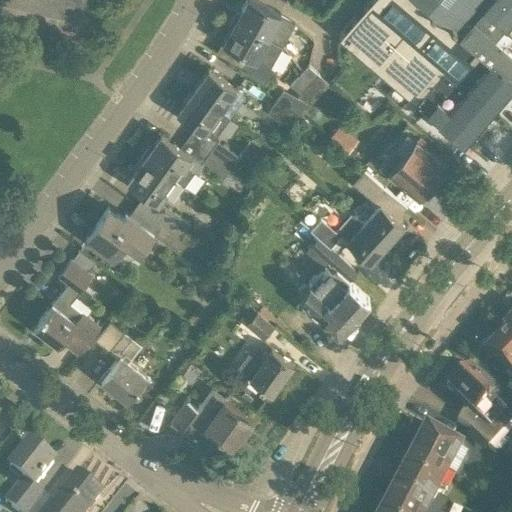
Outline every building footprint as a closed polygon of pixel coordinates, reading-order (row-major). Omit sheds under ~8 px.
[(282,45),(293,24),(279,16),(279,15),(252,0),(247,0),(236,20),(234,18),(233,19),(236,21),(282,45)] [(511,79),(420,0),(369,0),(365,5),(489,113),(511,86),(511,79)] [(511,0),(420,0),(511,79),(511,50),(502,42),(511,31),(511,0)] [(339,36),(463,144),(489,113),(365,5),(339,36)] [(272,68),(270,67),(282,45),(236,21),(223,43),(244,55),(239,65),(248,70),(246,74),(264,84),(272,68)] [(301,95),(318,75),(307,65),(290,85),(301,95)] [(192,91),(220,111),(236,89),(208,69),(192,91)] [(276,101),(300,117),(329,85),(318,75),(301,95),(298,98),(283,90),(276,101)] [(229,117),(220,111),(192,91),(176,113),(204,133),(213,140),(229,117)] [(300,117),(276,101),(267,113),(290,129),(300,117)] [(328,133),(347,151),(357,140),(341,125),(337,129),(334,127),(328,133)] [(161,134),(152,147),(150,146),(142,156),(180,184),(184,187),(194,172),(185,166),(191,156),(161,134)] [(362,167),(365,170),(383,186),(391,176),(417,199),(424,199),(431,192),(430,185),(446,166),(416,140),(403,155),(394,147),(379,165),(371,157),(362,167)] [(217,141),(209,152),(230,168),(238,156),(217,141)] [(230,168),(209,152),(200,164),(222,179),(230,168)] [(134,168),(136,169),(127,181),(158,203),(164,194),(167,197),(172,195),(180,184),(142,156),(134,168)] [(404,224),(402,222),(404,208),(407,205),(384,186),(383,186),(365,170),(354,182),(371,196),(355,215),(387,244),(404,224)] [(340,236),(346,241),(370,263),(387,244),(355,215),(346,208),(341,214),(325,200),(303,223),(330,247),(340,236)] [(140,255),(154,236),(154,234),(151,232),(125,214),(122,218),(108,208),(94,227),(92,226),(86,234),(88,236),(86,239),(113,259),(124,244),(140,255)] [(158,221),(180,237),(190,224),(168,208),(158,221)] [(154,236),(180,254),(188,243),(180,237),(158,221),(151,232),(154,234),(154,236)] [(318,274),(298,295),(340,332),(369,300),(349,282),(358,273),(330,247),(318,236),(305,251),(323,267),(318,274)] [(78,354),(100,325),(82,311),(82,312),(70,303),(79,291),(91,275),(71,259),(58,277),(59,276),(68,283),(33,327),(58,346),(61,341),(78,354)] [(264,339),(275,326),(257,311),(246,323),(264,339)] [(110,349),(124,332),(110,321),(97,338),(110,349)] [(506,333),(511,338),(511,321),(503,331),(505,333),(506,333)] [(119,356),(101,380),(128,401),(138,389),(143,393),(152,381),(127,361),(131,356),(126,353),(136,341),(124,332),(110,349),(119,356)] [(511,338),(506,333),(505,333),(485,355),(511,379),(511,383),(509,386),(511,388),(511,338)] [(293,363),(272,348),(250,378),(271,394),(293,363)] [(511,409),(469,368),(460,377),(457,381),(452,380),(446,386),(447,390),(466,407),(457,423),(473,432),(477,435),(485,427),(493,435),(511,415),(511,409)] [(197,440),(206,428),(233,448),(252,421),(224,401),(210,420),(196,409),(186,402),(169,422),(197,442),(198,441),(197,440)] [(414,455),(446,471),(461,442),(439,430),(436,436),(427,431),(414,455)] [(8,470),(22,481),(4,503),(15,511),(29,511),(43,494),(35,488),(45,477),(44,476),(53,464),(29,444),(8,470)] [(414,455),(402,478),(436,496),(440,489),(439,484),(446,471),(414,455)] [(86,511),(102,492),(76,473),(52,502),(43,494),(29,511),(86,511)] [(402,478),(389,502),(409,511),(424,511),(429,504),(433,502),(436,496),(402,478)] [(383,511),(409,511),(389,502),(383,511)]
